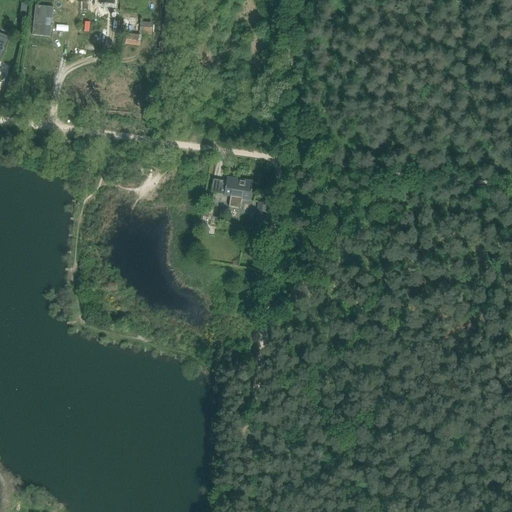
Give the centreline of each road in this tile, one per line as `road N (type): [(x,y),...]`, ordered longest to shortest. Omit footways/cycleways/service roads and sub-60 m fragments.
road 1 (track): [(280,157),(245,511)]
road 2 (track): [(280,157),(0,118)]
road 3 (track): [(511,188),(280,157)]
road 4 (track): [(296,0),(280,157)]
